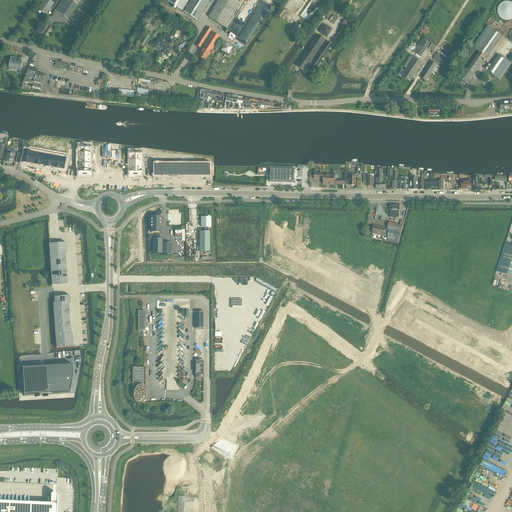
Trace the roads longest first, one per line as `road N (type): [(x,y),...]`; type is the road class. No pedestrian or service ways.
road 1 (track): [(511,113),(440,118),(89,100)]
road 2 (tertiary): [(110,67),(307,102),(511,98)]
road 3 (secondary): [(511,197),(146,194)]
road 4 (unclassified): [(116,445),(196,441),(208,429),(206,421),(195,434),(118,433)]
road 5 (secondary): [(109,247),(99,387)]
